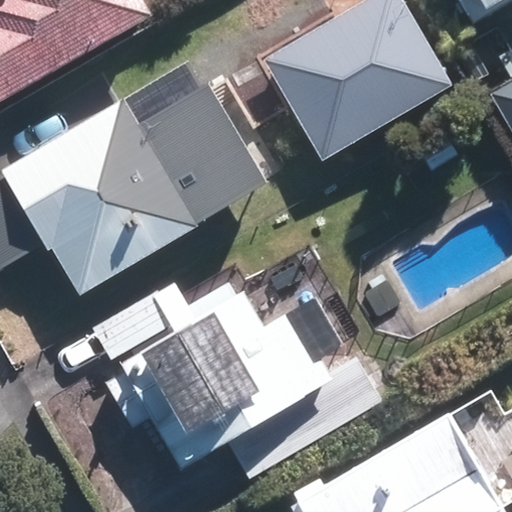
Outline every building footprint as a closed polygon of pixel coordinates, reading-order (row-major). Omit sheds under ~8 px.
[(115,0),(0,0),(0,88),(123,13),(115,0)] [(266,75),(222,0),(220,0),(165,33),(208,108),(266,75)] [(375,0),(267,60),(323,160),(454,87),(405,0),(375,0)] [(457,0),(470,22),(509,0),(457,0)] [(511,70),(511,21),(470,47),(493,83),(511,70)] [(511,84),(493,95),(511,128),(511,84)] [(134,88),(0,168),(0,218),(50,301),(206,207),(134,88)] [(212,261),(49,363),(126,485),(289,383),(212,261)] [(469,511),(414,410),(241,504),(245,511),(469,511)] [(511,451),(497,462),(511,482),(511,451)]
